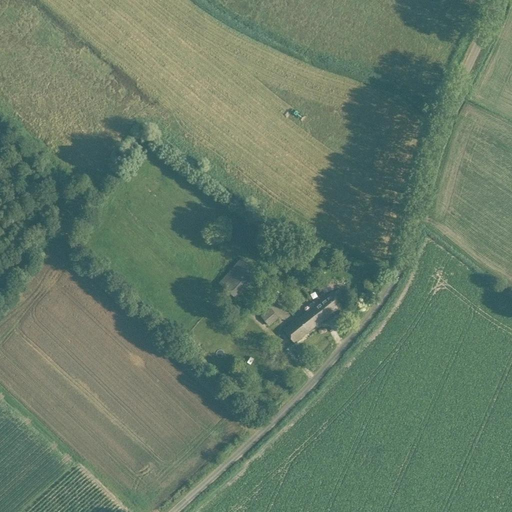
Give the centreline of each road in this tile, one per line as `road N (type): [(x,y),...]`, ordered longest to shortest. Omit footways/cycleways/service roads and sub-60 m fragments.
road 1 (unclassified): [(173,511),(306,388),(390,286),(444,118),(495,0)]
road 2 (track): [(255,437),(62,250),(69,215),(0,155)]
